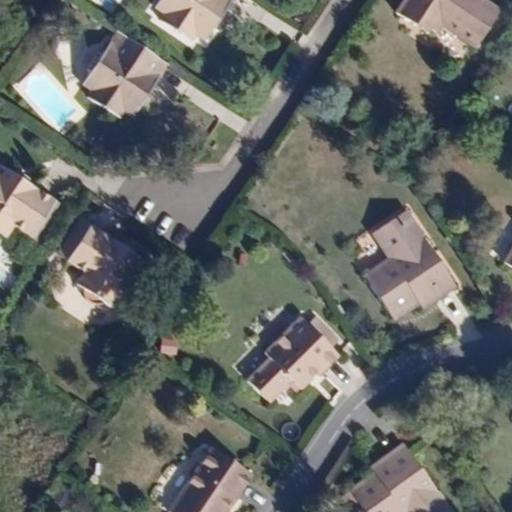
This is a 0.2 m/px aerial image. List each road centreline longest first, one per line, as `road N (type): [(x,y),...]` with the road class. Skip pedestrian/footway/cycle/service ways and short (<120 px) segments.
road 1 (residential): [(284,511),(369,384),(511,341)]
road 2 (residential): [(345,0),(208,210)]
